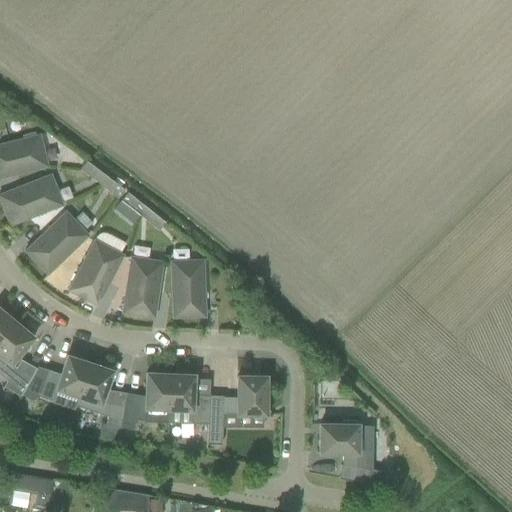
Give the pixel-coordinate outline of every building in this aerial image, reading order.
[(0,178),(47,167),(39,136),(0,145),(0,178)] [(80,170),(92,180),(99,171),(86,162),(80,170)] [(105,189),(111,181),(99,171),(92,180),(105,189)] [(50,176),(0,195),(0,201),(9,226),(62,206),(50,176)] [(124,191),(111,181),(105,189),(118,199),(124,191)] [(133,211),(140,203),(127,193),(121,201),(133,211)] [(133,211),(146,221),(152,213),(140,203),(133,211)] [(65,213),(25,252),(47,275),(87,236),(65,213)] [(152,213),(146,221),(158,231),(165,223),(152,213)] [(94,241),(68,291),(96,306),(122,256),(119,254),(125,244),(106,234),(102,233),(98,235),(96,237),(94,241)] [(130,258),(122,313),(154,318),(162,262),(130,258)] [(203,261),(170,262),(172,318),(204,317),(203,261)] [(0,340),(15,323),(0,310),(0,340)] [(0,340),(0,376),(6,381),(3,387),(19,397),(35,369),(20,360),(16,369),(10,366),(33,338),(15,323),(0,340)] [(78,397),(89,363),(67,356),(60,375),(47,371),(39,397),(53,402),(52,404),(74,411),(75,406),(78,397)] [(105,426),(119,429),(121,419),(125,393),(106,390),(112,371),(89,363),(78,397),(75,406),(107,416),(105,426)] [(121,419),(119,429),(134,431),(135,421),(143,422),(167,423),(168,410),(170,374),(146,373),(145,397),(125,393),(121,419)] [(168,410),(167,423),(207,425),(209,396),(193,395),(193,375),(170,374),(168,410)] [(223,397),(209,396),(207,425),(206,442),(221,442),(222,414),(236,414),(236,415),(265,416),(266,413),(269,413),(269,400),(266,400),(266,377),(237,376),(236,398),(223,398),(223,397)] [(319,424),(319,454),(342,454),(342,465),(341,465),(338,479),(366,484),(382,487),(384,472),(372,470),(372,454),(357,454),(358,425),(355,425),(355,421),(342,421),(342,425),(319,424)] [(22,472),(18,485),(46,495),(51,483),(22,472)] [(125,493),(124,511),(146,511),(147,497),(125,493)] [(37,495),(35,508),(47,510),(49,497),(37,495)] [(161,511),(161,501),(148,501),(148,511),(161,511)]
